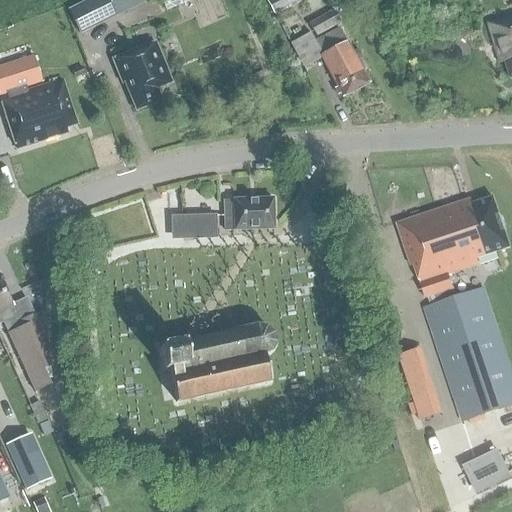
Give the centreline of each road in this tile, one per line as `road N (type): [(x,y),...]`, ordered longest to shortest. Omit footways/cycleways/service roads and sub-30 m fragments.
road 1 (unclassified): [(0,231),(108,187),(303,147)]
road 2 (residential): [(303,147),(511,135)]
